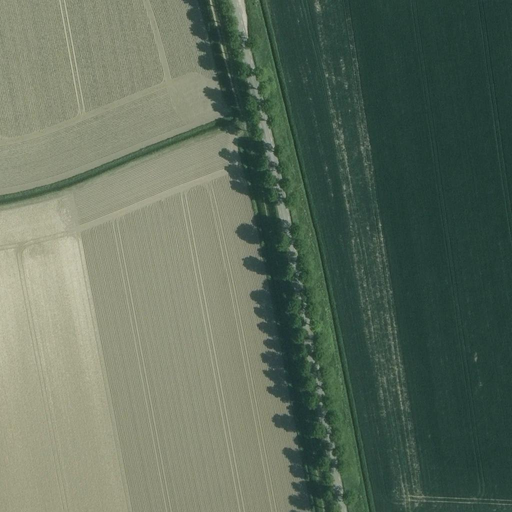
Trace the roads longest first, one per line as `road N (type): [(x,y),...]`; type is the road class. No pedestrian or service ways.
road 1 (track): [(322,511),(207,0)]
road 2 (tertiary): [(232,0),(341,511)]
